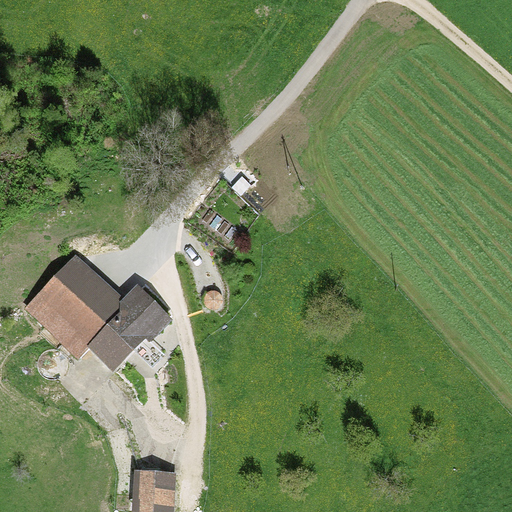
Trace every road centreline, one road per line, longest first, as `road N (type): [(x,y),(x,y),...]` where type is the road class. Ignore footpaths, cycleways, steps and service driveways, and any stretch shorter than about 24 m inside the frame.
road 1 (track): [(359,0),(328,47),(194,186),(169,227),(193,387),(189,509)]
road 2 (track): [(409,0),(511,84)]
